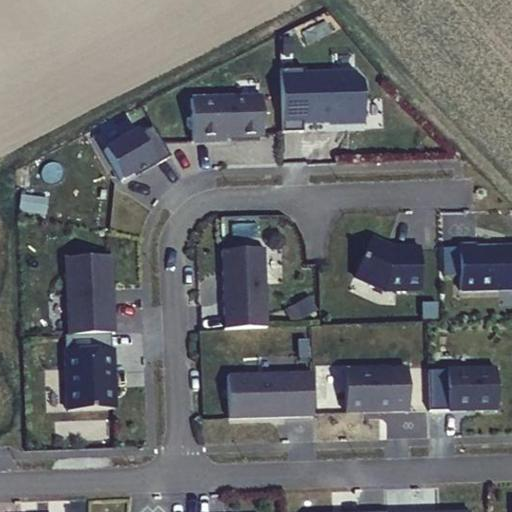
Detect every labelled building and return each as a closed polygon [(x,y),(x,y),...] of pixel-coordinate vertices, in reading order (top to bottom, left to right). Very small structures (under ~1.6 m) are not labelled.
[(279,68),(281,131),(302,131),(302,121),(330,120),(330,117),(341,117),(346,122),(364,121),(362,80),(354,70),(333,71),(333,74),(303,75),(303,67),(279,68)] [(262,135),(261,95),(190,98),(191,141),(225,140),(225,137),(262,135)] [(170,156),(152,126),(139,134),(137,130),(104,149),(121,180),(135,171),(154,161),(156,164),(170,156)] [(137,175),(156,164),(154,161),(135,171),(137,175)] [(354,277),(384,290),(421,289),(420,247),(403,248),(403,250),(392,250),(387,248),(388,246),(371,239),(354,277)] [(461,291),(511,289),(511,246),(506,247),(506,249),(495,249),(495,247),(477,247),(477,245),(460,245),(461,291)] [(224,329),(268,327),(264,248),(221,250),(224,329)] [(65,258),(68,336),(114,334),(112,298),(110,295),(109,289),(112,289),(110,256),(65,258)] [(114,348),(65,350),(68,410),(113,409),(112,372),(115,372),(114,348)] [(345,413),(408,411),(407,368),(343,370),(345,413)] [(447,410),(466,409),(468,407),(476,407),(476,409),(497,409),(496,368),(446,369),(447,410)] [(229,418),(314,416),(312,373),(227,375),(229,418)]
